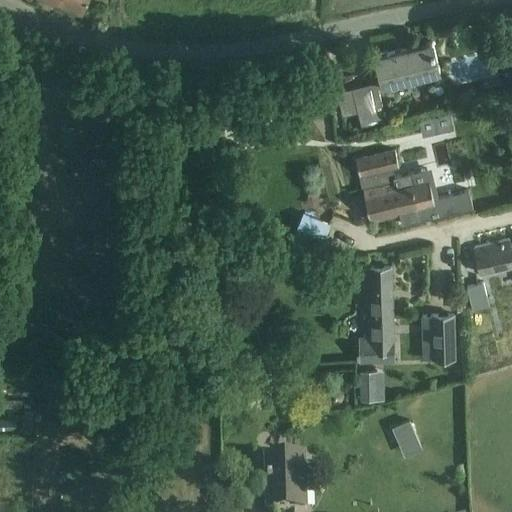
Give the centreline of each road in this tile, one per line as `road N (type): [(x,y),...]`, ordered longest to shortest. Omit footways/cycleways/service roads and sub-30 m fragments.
road 1 (unclassified): [(444,0),(320,22),(142,37),(0,0)]
road 2 (unclassified): [(380,241),(511,205)]
